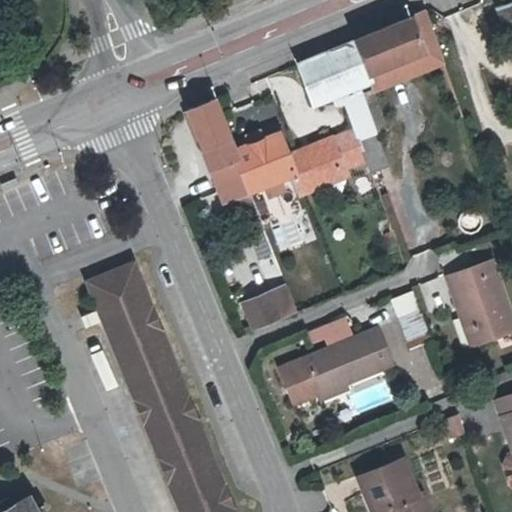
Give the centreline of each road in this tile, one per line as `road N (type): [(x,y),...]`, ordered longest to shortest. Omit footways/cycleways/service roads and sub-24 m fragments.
road 1 (residential): [(130,91),(140,150),(286,511)]
road 2 (primary): [(349,0),(130,91)]
road 3 (primary): [(130,91),(0,146)]
